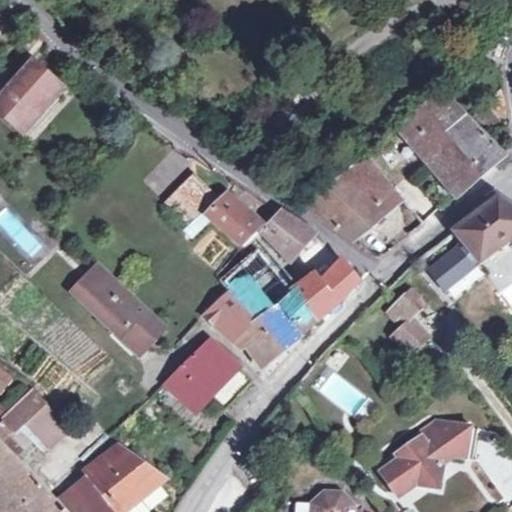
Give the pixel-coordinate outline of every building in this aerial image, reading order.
[(0,115),(17,131),(42,103),(46,106),(61,89),(31,62),(0,97),(0,115)] [(481,177),(502,159),(463,119),(438,91),(395,129),(456,198),(481,177)] [(349,170),(384,213),(400,200),(365,155),(349,170)] [(350,243),(384,213),(349,170),(305,209),(350,243)] [(192,176),(164,204),(186,225),(214,197),(192,176)] [(225,195),(206,217),(242,248),(261,226),(225,195)] [(452,232),(477,266),(511,240),(511,211),(496,200),(452,232)] [(311,235),(296,222),(280,213),(279,213),(260,234),(289,260),(311,235)] [(222,283),(232,296),(253,278),(267,266),(257,253),(250,259),(222,283)] [(340,260),(320,283),(299,303),(316,323),(333,308),(358,282),(344,264),(340,260)] [(276,306),(289,293),(267,266),(253,278),(276,306)] [(104,275),(92,286),(102,294),(107,290),(114,284),(104,275)] [(313,275),(289,293),(276,306),(301,336),(316,323),(299,303),(320,283),(313,275)] [(253,278),(232,296),(237,301),(229,310),(224,304),(207,321),(231,343),(238,337),(262,370),(301,336),(276,306),(253,278)] [(114,284),(107,290),(121,303),(128,297),(114,284)] [(88,308),(102,294),(92,286),(79,300),(88,308)] [(107,290),(102,294),(88,308),(113,333),(123,323),(129,329),(140,340),(155,323),(128,297),(121,303),(107,290)] [(392,321),(399,314),(407,323),(391,337),(409,356),(428,339),(411,320),(424,308),(410,292),(386,314),(392,321)] [(237,301),(232,296),(224,304),(229,310),(237,301)] [(123,323),(113,333),(119,339),(139,357),(149,348),(140,340),(129,329),(123,323)] [(155,323),(140,340),(149,348),(163,331),(155,323)] [(224,411),(249,382),(207,343),(193,357),(164,385),(193,413),(208,397),(224,411)] [(0,368),(0,392),(12,379),(0,368)] [(4,421),(13,432),(42,406),(32,395),(4,421)] [(13,432),(4,421),(0,424),(0,436),(3,440),(13,432)] [(426,451),(451,432),(445,424),(434,421),(414,437),(417,440),(426,451)] [(459,427),(445,424),(451,432),(459,427)] [(377,477),(391,493),(408,480),(415,489),(439,491),(443,468),(452,461),(465,463),(471,429),(459,427),(451,432),(426,451),(417,440),(393,459),(380,469),(382,473),(377,477)] [(478,430),(471,429),(465,463),(472,464),(478,430)] [(59,511),(0,446),(0,511),(59,511)] [(99,468),(66,493),(82,510),(83,511),(106,511),(108,511),(125,511),(163,480),(122,451),(110,459),(105,453),(93,462),(99,468)] [(408,480),(391,493),(398,503),(415,489),(408,480)] [(79,511),(82,510),(66,493),(59,499),(70,511),(79,511)] [(350,511),(338,498),(321,498),(307,511),(350,511)] [(363,511),(350,499),(338,498),(350,511),(363,511)]
